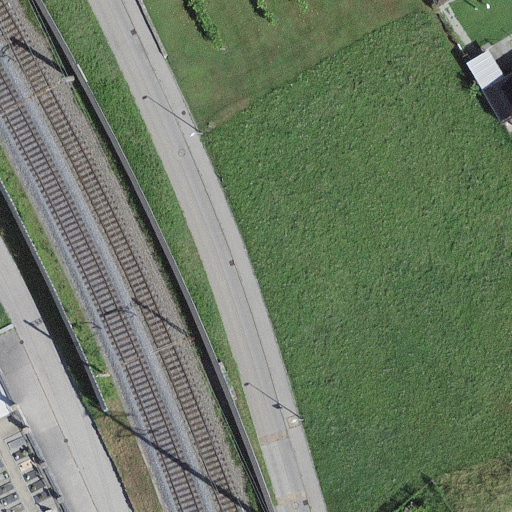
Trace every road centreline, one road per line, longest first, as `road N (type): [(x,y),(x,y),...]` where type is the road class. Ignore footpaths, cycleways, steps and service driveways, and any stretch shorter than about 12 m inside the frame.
road 1 (residential): [(308,511),(216,237),(112,0)]
road 2 (unclassified): [(0,258),(122,511)]
